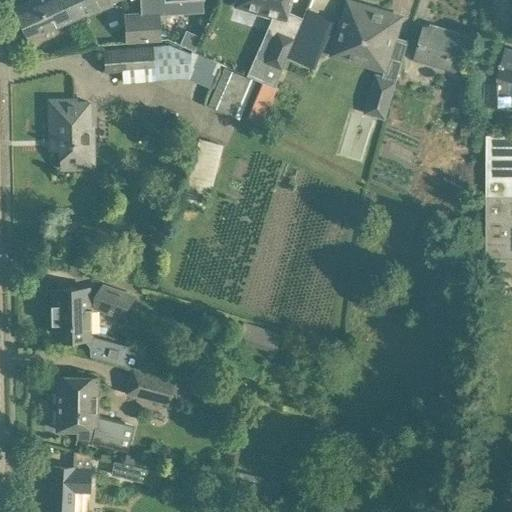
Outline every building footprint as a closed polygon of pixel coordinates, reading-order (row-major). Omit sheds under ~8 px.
[(27,39),(82,15),(75,0),(30,0),(13,9),(27,39)] [(75,0),(82,15),(114,0),(75,0)] [(157,0),(158,13),(188,11),(186,0),(157,0)] [(289,0),(236,0),(235,6),(272,17),(273,14),(284,17),(289,0)] [(401,17),(348,1),(333,54),(383,69),(381,75),(375,73),(363,112),(384,118),(407,39),(395,36),(401,17)] [(158,12),(125,14),(127,45),(160,43),(159,32),(158,12)] [(431,26),(431,27),(425,25),(420,42),(416,57),(461,70),(471,37),(431,26)] [(261,44),(246,77),(258,83),(271,88),(281,68),(293,38),(277,31),(270,48),(261,44)] [(104,71),(121,70),(122,82),(187,77),(189,54),(167,45),(103,49),(104,71)] [(500,65),(496,76),(511,80),(511,49),(505,47),(501,61),(499,61),(500,65)] [(223,67),(207,105),(242,120),(258,83),(246,77),(223,67)] [(463,98),(481,98),(481,75),(464,71),(463,98)] [(502,129),(502,105),(511,105),(511,93),(499,94),(499,81),(486,81),(486,130),(502,129)] [(64,102),(64,99),(48,99),(49,149),(60,148),(60,168),(78,168),(93,167),(93,158),(93,141),(89,142),(89,102),(64,102)] [(461,121),(461,141),(470,141),(470,150),(482,150),(482,141),(481,141),(481,121),(461,121)] [(511,133),(487,134),(486,257),(511,257),(511,133)] [(210,194),(219,142),(195,138),(186,190),(210,194)] [(89,353),(108,358),(133,365),(138,359),(139,348),(89,333),(88,305),(117,315),(125,305),(126,293),(102,284),(93,294),(70,286),(52,293),(53,333),(71,340),(81,336),(89,347),(89,353)] [(241,321),(236,335),(272,348),(278,334),(241,321)] [(132,369),(126,391),(167,402),(173,380),(132,369)] [(96,415),(97,376),(82,376),(62,375),(57,375),(57,385),(56,430),(76,430),(76,439),(96,443),(128,451),(134,424),(96,415)] [(113,460),(110,474),(158,485),(161,472),(113,460)] [(51,466),(48,511),(71,511),(73,490),(88,491),(89,468),(73,467),(51,466)] [(236,470),(232,488),(259,495),(263,477),(236,470)]
